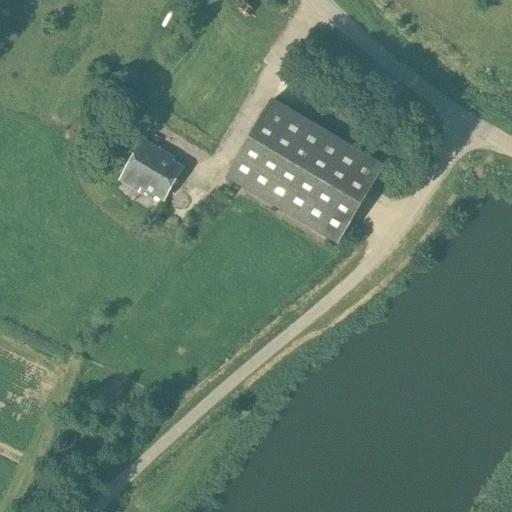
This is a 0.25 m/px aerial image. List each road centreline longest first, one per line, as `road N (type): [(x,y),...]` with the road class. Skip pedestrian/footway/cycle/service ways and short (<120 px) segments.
road 1 (unclassified): [(93,511),(368,269),(469,127)]
road 2 (unclassified): [(469,127),(307,0)]
